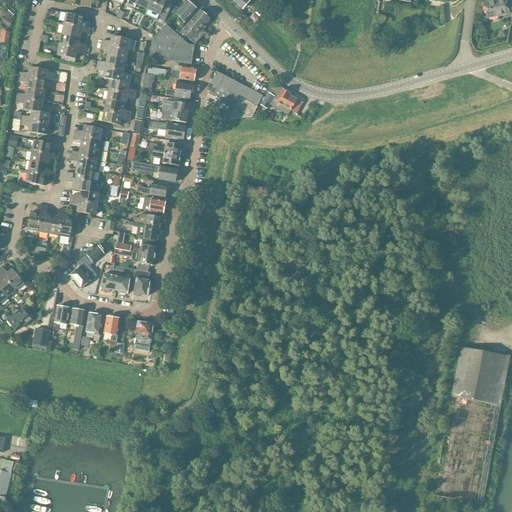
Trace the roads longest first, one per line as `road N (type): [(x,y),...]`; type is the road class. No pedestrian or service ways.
road 1 (residential): [(9,256),(35,260),(84,302),(147,313),(155,306),(209,56),(229,26)]
road 2 (residential): [(9,256),(19,200),(55,196),(83,72)]
road 3 (residential): [(101,17),(42,4),(29,61),(83,72)]
road 4 (tertiary): [(336,95),(466,67)]
road 5 (tertiary): [(336,95),(290,82),(229,26)]
